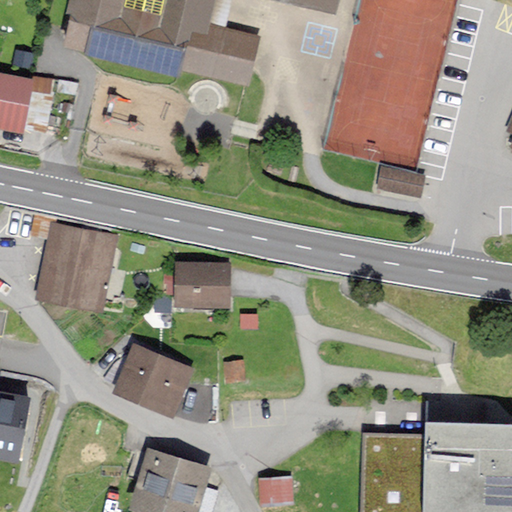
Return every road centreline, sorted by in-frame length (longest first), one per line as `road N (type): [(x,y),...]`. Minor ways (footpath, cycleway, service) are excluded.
road 1 (primary): [(511,284),(0,185)]
road 2 (unclassified): [(235,466),(310,424),(317,389),(297,302),(299,272)]
road 3 (residential): [(75,375),(132,418),(220,451),(235,466)]
road 4 (residential): [(75,375),(25,511)]
